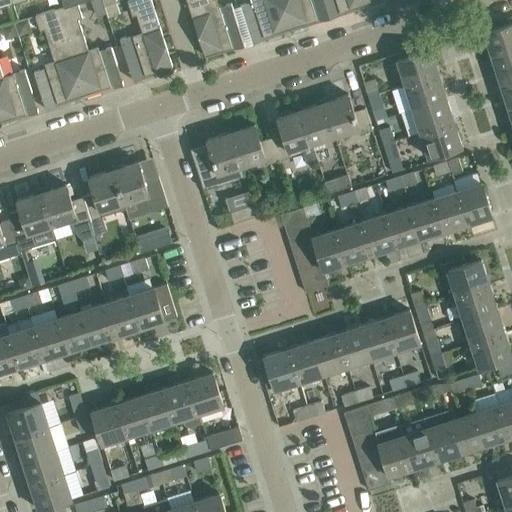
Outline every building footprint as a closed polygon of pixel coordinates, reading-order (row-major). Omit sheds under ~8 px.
[(127,0),(133,15),(137,14),(142,31),(120,38),(127,61),(139,57),(145,75),(156,71),(157,73),(171,69),(170,67),(173,66),(151,0),(127,0)] [(219,6),(217,0),(187,0),(205,55),(207,55),(208,57),(222,52),(221,50),(232,47),(227,29),(239,25),(231,2),(219,6)] [(275,33),(276,35),(289,31),(289,28),(290,28),(281,0),(252,0),(252,1),(240,5),(246,23),(258,19),(264,37),(275,33)] [(281,0),(290,28),(292,27),(293,29),(307,25),(306,23),(317,19),(311,2),(316,0),(281,0)] [(335,0),(340,12),(351,9),(351,11),(365,6),(365,4),(366,4),(365,0),(335,0)] [(64,6),(64,5),(56,8),(84,94),(86,93),(87,96),(100,91),(100,89),(111,85),(105,68),(117,64),(112,46),(100,50),(98,45),(88,49),(78,18),(82,17),(78,2),(64,6)] [(69,99),(70,101),(83,97),(83,95),(84,94),(56,8),(36,14),(41,30),(45,29),(55,59),(45,62),(46,67),(34,71),(40,89),(52,85),(58,103),(69,99)] [(492,56),(511,49),(511,22),(484,31),(492,56)] [(439,73),(431,48),(397,59),(405,84),(439,73)] [(511,75),(511,49),(492,56),(500,80),(511,75)] [(0,121),(1,121),(2,123),(15,118),(15,116),(26,113),(20,95),(32,91),(25,68),(3,76),(0,66),(0,121)] [(446,97),(439,73),(405,84),(413,108),(446,97)] [(511,102),(511,75),(500,80),(507,104),(511,102)] [(368,96),(379,92),(375,77),(364,80),(368,96)] [(379,92),(368,96),(372,110),(384,106),(379,92)] [(354,110),(348,94),(325,101),(335,136),(359,128),(361,134),(373,130),(365,107),(354,110)] [(454,121),(446,97),(413,108),(420,132),(450,122),(454,121)] [(335,136),(325,101),(301,108),(312,143),(335,136)] [(278,116),(279,120),(280,125),(269,128),(272,137),(279,160),(288,157),(291,156),(289,150),(300,147),(304,161),(316,157),(311,143),(312,143),(301,108),(278,116)] [(454,121),(450,122),(420,132),(428,156),(462,146),(454,121)] [(260,140),(255,123),(231,131),(242,165),(265,158),(267,164),(279,160),(272,137),(260,140)] [(383,144),(394,140),(390,126),(378,129),(383,144)] [(207,139),(208,143),(212,154),(194,160),(204,188),(245,175),(242,165),(231,131),(207,139)] [(394,140),(383,144),(387,158),(398,155),(394,140)] [(449,158),(452,171),(453,173),(462,170),(458,155),(449,158)] [(288,157),(279,160),(282,169),(291,166),(288,157)] [(437,176),(452,171),(449,158),(433,163),(437,176)] [(144,179),(138,160),(113,168),(124,202),(126,211),(137,208),(134,199),(148,195),(153,210),(168,205),(159,175),(144,179)] [(113,168),(89,176),(94,192),(83,196),(90,219),(102,215),(100,210),(124,202),(113,168)] [(403,186),(416,181),(413,170),(400,174),(403,186)] [(327,191),(350,185),(347,173),(324,181),(327,191)] [(403,186),(400,174),(385,179),(389,190),(403,186)] [(482,182),(463,188),(457,190),(468,223),(493,215),(482,182)] [(70,219),(72,227),(83,239),(95,235),(90,219),(83,196),(71,199),(66,183),(42,191),(52,225),(70,219)] [(355,201),(368,197),(364,186),(352,190),(355,201)] [(355,201),(352,190),(336,195),(340,206),(355,201)] [(468,223),(457,190),(433,197),(444,231),(468,223)] [(17,199),(18,204),(20,209),(9,212),(11,219),(19,242),(30,238),(32,245),(56,238),(52,225),(42,191),(17,199)] [(444,231),(433,197),(409,205),(420,238),(444,231)] [(307,217),(320,213),(317,202),(304,206),(307,217)] [(258,215),(254,203),(230,211),(234,222),(258,215)] [(420,238),(409,205),(386,212),(395,242),(396,246),(420,238)] [(307,217),(304,206),(281,213),(284,225),(307,217)] [(396,246),(395,242),(386,212),(361,220),(372,254),(396,246)] [(288,236),(311,228),(307,217),(284,225),(288,236)] [(0,222),(0,257),(9,254),(10,259),(23,255),(19,242),(11,219),(0,222)] [(372,254),(361,220),(337,228),(348,261),(372,254)] [(314,239),(313,235),(311,228),(288,236),(292,247),(314,239)] [(348,261),(337,228),(313,235),(314,239),(318,250),(321,261),(324,269),(348,261)] [(169,230),(150,236),(136,240),(140,252),(172,242),(169,230)] [(295,258),(318,250),(314,239),(292,247),(295,258)] [(298,268),(321,261),(318,250),(295,258),(298,268)] [(124,274),(147,267),(144,257),(120,264),(124,274)] [(489,283),(481,259),(448,269),(456,294),(489,283)] [(325,273),(324,269),(321,261),(298,268),(302,280),(325,273)] [(124,274),(120,264),(105,269),(108,279),(124,274)] [(302,280),(306,291),(329,284),(325,273),(302,280)] [(75,289),(88,285),(85,274),(71,278),(75,289)] [(21,291),(31,287),(28,276),(20,278),(18,283),(21,291)] [(75,289),(71,278),(57,282),(60,294),(75,289)] [(167,282),(130,294),(140,327),(177,316),(167,282)] [(497,307),(489,283),(456,294),(463,318),(497,307)] [(27,305),(41,301),(37,289),(23,293),(27,305)] [(421,289),(411,293),(410,293),(414,307),(425,304),(421,289)] [(27,305),(23,293),(9,298),(13,309),(27,305)] [(140,327),(130,294),(106,302),(116,335),(140,327)] [(116,335),(106,302),(81,309),(92,343),(116,335)] [(425,304),(414,307),(421,328),(432,324),(425,304)] [(505,332),(497,307),(463,318),(471,342),(505,332)] [(92,343),(81,309),(57,317),(68,350),(92,343)] [(420,342),(410,309),(385,316),(396,350),(420,342)] [(396,350),(385,316),(361,324),(372,358),(396,350)] [(68,350),(57,317),(33,325),(44,358),(68,350)] [(372,358),(361,324),(337,332),(348,365),(372,358)] [(44,358),(33,325),(9,332),(20,366),(44,358)] [(0,372),(20,366),(9,332),(0,335),(0,372)] [(348,365),(337,332),(313,339),(324,373),(348,365)] [(511,354),(505,332),(471,342),(479,367),(511,356),(511,354)] [(429,356),(441,352),(436,337),(425,341),(429,356)] [(324,373),(313,339),(289,347),(300,381),(324,373)] [(289,347),(264,355),(275,388),(300,381),(289,347)] [(441,352),(429,356),(434,370),(445,366),(441,352)] [(500,378),(511,374),(511,365),(511,361),(496,366),(500,378)] [(407,385),(419,381),(415,369),(403,373),(407,385)] [(224,405),(213,371),(188,379),(199,413),(224,405)] [(407,385),(403,373),(387,378),(391,390),(407,385)] [(468,389),(482,385),(478,374),(465,378),(468,389)] [(468,389),(465,378),(450,383),(454,394),(468,389)] [(202,422),(199,413),(188,379),(164,387),(175,420),(183,418),(185,424),(190,426),(202,422)] [(443,392),(440,383),(429,384),(415,389),(418,400),(443,392)] [(359,400),(371,396),(368,384),(355,388),(359,400)] [(175,420),(164,387),(140,395),(151,428),(175,420)] [(511,387),(496,392),(499,403),(509,436),(511,435),(511,387)] [(359,400),(355,388),(340,393),(343,405),(359,400)] [(394,407),(418,400),(415,389),(391,397),(394,407)] [(86,413),(82,401),(79,391),(67,395),(75,417),(86,413)] [(151,428),(140,395),(116,402),(127,436),(151,428)] [(370,415),(394,407),(391,397),(367,404),(370,415)] [(49,425),(47,420),(41,401),(8,412),(16,436),(49,425)] [(311,416),(325,411),(322,401),(307,405),(311,416)] [(116,402),(92,410),(102,444),(127,436),(116,402)] [(509,436),(499,403),(475,411),(485,444),(509,436)] [(371,415),(370,415),(367,404),(344,411),(348,423),(371,415)] [(311,416),(307,405),(293,410),(296,420),(311,416)] [(485,444),(475,411),(451,418),(461,451),(485,444)] [(86,413),(75,417),(79,431),(90,427),(86,413)] [(351,434),(374,427),(371,415),(348,423),(351,434)] [(461,451),(451,418),(427,426),(437,459),(461,451)] [(57,450),(49,425),(16,436),(23,460),(57,450)] [(239,426),(206,435),(211,450),(243,440),(239,426)] [(437,459),(427,426),(403,434),(413,467),(437,459)] [(355,445),(378,438),(374,427),(351,434),(355,445)] [(403,434),(379,441),(378,441),(381,449),(384,460),(388,471),(389,474),(413,467),(403,434)] [(378,441),(379,441),(378,438),(355,445),(358,456),(381,449),(378,441)] [(184,457),(199,452),(196,440),(181,445),(184,457)] [(90,466),(102,462),(97,447),(86,451),(90,466)] [(162,464),(175,460),(171,449),(159,453),(162,464)] [(362,467),(384,460),(381,449),(358,456),(362,467)] [(65,474),(57,450),(23,460),(31,485),(65,474)] [(162,464),(159,453),(143,458),(147,469),(162,464)] [(195,471),(210,466),(206,454),(191,459),(195,471)] [(365,478),(388,471),(384,460),(362,467),(365,478)] [(102,462),(90,466),(94,479),(106,476),(102,462)] [(113,480),(128,475),(124,463),(109,468),(113,480)] [(179,464),(167,468),(171,479),(183,475),(179,464)] [(388,471),(365,478),(369,489),(391,482),(389,474),(388,471)] [(139,489),(152,485),(149,473),(135,478),(139,489)] [(65,474),(31,485),(39,509),(72,498),(65,474)] [(511,501),(511,474),(497,479),(505,504),(511,501)] [(139,489),(135,478),(120,483),(124,494),(139,489)] [(225,511),(220,492),(195,500),(199,511),(225,511)] [(92,510),(106,506),(102,495),(89,499),(92,510)] [(477,511),(473,498),(463,501),(462,501),(464,511),(477,511)] [(76,511),(86,511),(92,510),(89,499),(74,504),(76,511)] [(199,511),(195,500),(171,507),(172,511),(199,511)]
